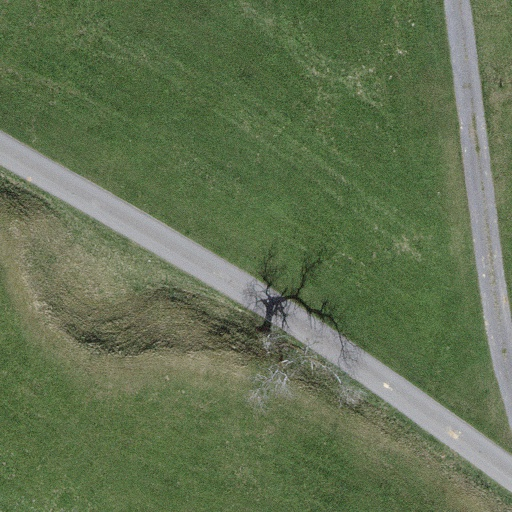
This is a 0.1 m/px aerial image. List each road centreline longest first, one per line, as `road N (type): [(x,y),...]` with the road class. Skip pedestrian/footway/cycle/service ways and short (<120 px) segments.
road 1 (unclassified): [(0,150),(321,338),(511,478)]
road 2 (track): [(511,386),(485,238),(461,0)]
